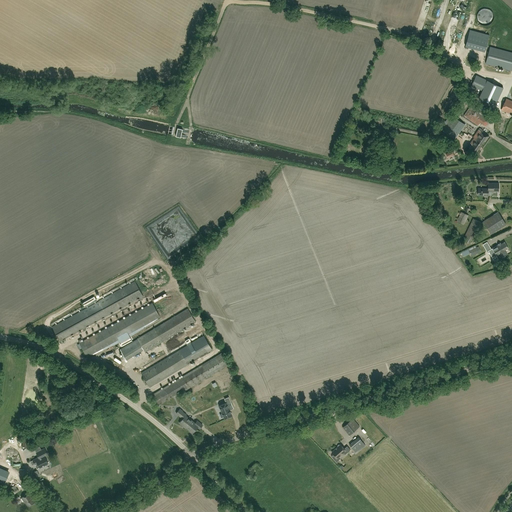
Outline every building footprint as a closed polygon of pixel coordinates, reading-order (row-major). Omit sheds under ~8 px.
[(479,21),(480,24),(483,27),(488,27),(493,26),(495,23),(496,18),(494,14),(492,12),(487,10),(483,11),(480,14),(479,16),(479,21)] [(485,51),(488,38),(469,33),(465,46),(485,51)] [(511,69),(511,51),(491,46),(486,62),(506,68),(506,70),(508,70),(509,68),(511,69)] [(504,87),(477,74),(470,87),(475,90),(476,88),(482,91),(479,98),(495,106),(504,87)] [(511,112),(511,99),(507,98),(501,110),(509,113),(510,112),(511,112)] [(487,120),(490,116),(477,108),(475,112),(469,108),(464,115),(479,125),(481,123),(486,126),(489,121),(487,120)] [(455,139),(465,124),(453,116),(443,130),(455,139)] [(477,153),(484,142),(488,136),(482,132),(483,130),(480,128),(473,137),(475,138),(471,143),(472,144),(470,148),(477,153)] [(488,195),(492,195),(492,191),(499,191),(499,183),(488,183),(488,189),(489,189),(488,195)] [(468,215),(461,212),(457,221),(463,225),(468,215)] [(491,234),(506,224),(498,212),(483,221),(491,234)] [(473,219),(464,237),(466,238),(464,241),(470,244),(471,241),(473,241),(482,223),(473,219)] [(493,248),(497,255),(497,254),(500,252),(502,256),(502,257),(507,253),(505,250),(508,248),(505,242),(504,242),(501,244),(500,243),(501,243),(498,244),(498,245),(493,248)] [(471,256),(479,252),(476,247),(469,251),(471,256)] [(107,315),(143,296),(135,281),(52,327),(60,341),(83,329),(84,331),(86,330),(85,327),(107,315)] [(87,357),(160,317),(152,303),(82,341),(81,339),(78,340),(87,357)] [(145,352),(195,322),(188,309),(120,349),(126,359),(143,349),(145,352)] [(212,349),(204,335),(141,373),(150,387),(212,349)] [(187,388),(188,389),(228,365),(222,353),(152,395),(158,405),(187,388)] [(219,405),(224,418),(232,415),(227,405),(231,403),(229,397),(224,399),(226,402),(219,405)] [(200,429),(203,425),(197,420),(195,423),(186,415),(186,414),(183,411),(180,408),(176,413),(183,418),(179,423),(183,425),(189,430),(192,433),(198,427),(200,429)] [(25,416),(20,415),(19,435),(29,436),(29,431),(25,431),(25,416)] [(343,427),(350,435),(360,426),(353,418),(343,427)] [(201,431),(195,432),(197,441),(204,439),(201,431)] [(349,445),(358,454),(367,447),(359,437),(349,445)] [(338,457),(341,455),(344,452),(345,454),(348,452),(341,444),(340,445),(339,444),(338,446),(338,447),(332,452),(334,454),(332,456),(337,462),(340,459),(338,457)] [(40,467),(48,463),(45,456),(48,454),(44,448),(41,450),(41,448),(36,451),(37,452),(36,453),(39,457),(31,462),(33,465),(38,463),(40,467)] [(0,469),(0,482),(4,485),(9,473),(0,469)] [(29,506),(36,501),(32,496),(32,495),(29,492),(22,497),(24,501),(25,501),(29,506)]
